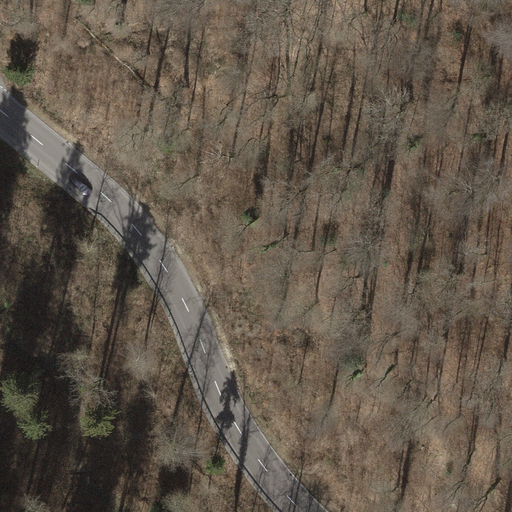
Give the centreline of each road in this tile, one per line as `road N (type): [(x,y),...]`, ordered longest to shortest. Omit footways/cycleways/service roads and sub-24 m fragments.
road 1 (tertiary): [(302,511),(237,426),(180,293),(142,237),(0,110)]
road 2 (track): [(0,390),(72,511)]
